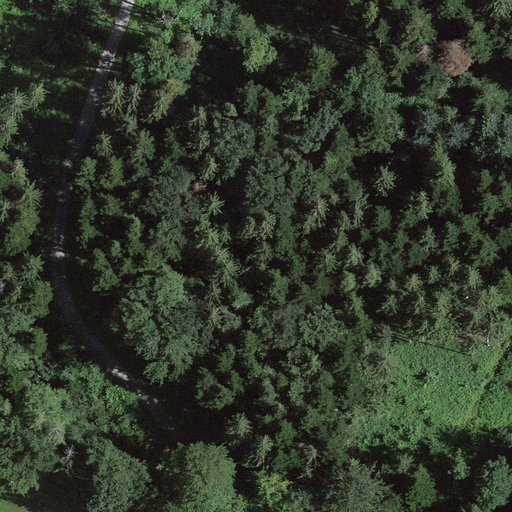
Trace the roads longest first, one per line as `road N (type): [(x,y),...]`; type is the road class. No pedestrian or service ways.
road 1 (track): [(126,0),(70,168),(57,231),(59,284),(76,326),(194,451),(239,511)]
road 2 (track): [(0,450),(135,511)]
